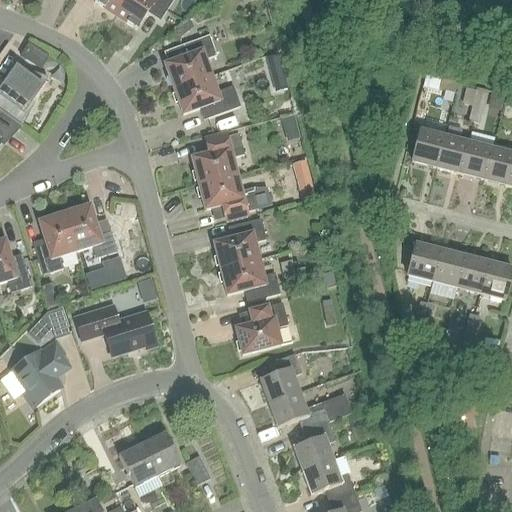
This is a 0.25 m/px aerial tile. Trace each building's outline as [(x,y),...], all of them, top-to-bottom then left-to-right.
[(114,18),(125,0),(96,0),(94,4),(114,18)] [(125,0),(114,18),(136,32),(150,11),(162,19),(175,0),(125,0)] [(187,22),(175,31),(179,39),(192,29),(187,22)] [(173,92),(210,78),(205,63),(216,59),(208,38),(205,29),(189,35),(192,44),(180,49),(184,60),(164,67),(173,92)] [(279,56),(265,60),(268,72),(283,68),(279,56)] [(0,113),(17,127),(18,126),(25,115),(23,113),(47,80),(24,72),(21,76),(15,72),(6,85),(0,80),(0,113)] [(173,92),(182,118),(203,110),(207,121),(240,109),(232,89),(216,95),(210,78),(173,92)] [(441,81),(438,92),(455,95),(457,84),(441,81)] [(473,106),(483,108),(487,92),(477,89),(473,106)] [(490,95),(487,105),(501,109),(504,99),(490,95)] [(479,124),(483,108),(473,106),(469,122),(479,124)] [(9,138),(17,127),(0,113),(0,144),(6,136),(9,138)] [(299,141),(293,118),(281,121),(287,144),(299,141)] [(436,169),(444,138),(420,132),(412,163),(436,169)] [(460,175),(468,145),(444,138),(436,169),(460,175)] [(195,188),(234,179),(228,153),(240,151),(237,139),(208,145),(210,157),(189,162),(195,188)] [(484,181),(492,151),(468,145),(460,175),(484,181)] [(509,187),(511,173),(511,155),(492,151),(484,181),(509,187)] [(454,189),(454,175),(439,175),(439,189),(454,189)] [(309,178),(295,182),(300,199),(301,204),(310,202),(314,200),(310,183),(309,178)] [(234,179),(195,188),(201,214),(223,209),(225,221),(254,214),(250,193),(238,196),(234,179)] [(266,191),(252,191),(257,211),(270,208),(266,191)] [(96,261),(117,255),(108,226),(96,230),(89,209),(62,217),(74,256),(92,250),(96,261)] [(59,260),(74,256),(62,217),(38,225),(45,246),(33,249),(43,278),(63,272),(59,260)] [(215,274),(254,265),(250,248),(262,245),(257,224),(228,231),(230,243),(209,248),(215,274)] [(11,296),(31,289),(23,261),(11,264),(5,243),(0,244),(0,286),(7,284),(11,296)] [(431,283),(439,252),(414,246),(406,276),(431,283)] [(455,289),(463,258),(439,252),(431,283),(455,289)] [(479,295),(487,265),(463,258),(455,289),(479,295)] [(254,265),(215,274),(221,300),(242,295),(245,307),(274,300),(270,279),(258,281),(254,265)] [(503,302),(511,271),(487,265),(479,295),(503,302)] [(322,277),(325,290),(335,287),(332,275),(322,277)] [(331,302),(321,304),(323,313),(333,311),(331,302)] [(416,318),(426,321),(430,305),(420,302),(416,318)] [(145,349),(146,352),(156,349),(146,316),(118,325),(113,309),(74,322),(81,344),(104,337),(111,360),(145,349)] [(250,329),(229,333),(235,360),(274,351),(270,334),(282,331),(276,309),(247,316),(250,329)] [(45,316),(28,334),(38,347),(50,332),(55,342),(70,337),(61,310),(45,316)] [(464,331),(473,334),(478,317),(468,315),(464,331)] [(421,337),(426,321),(416,318),(412,335),(421,337)] [(469,350),(473,334),(464,331),(459,348),(469,350)] [(60,391),(56,385),(53,381),(68,370),(60,360),(64,357),(56,345),(41,356),(40,354),(12,373),(27,394),(23,397),(33,411),(60,391)] [(262,410),(293,398),(287,382),(295,379),(287,360),(262,370),(266,380),(252,386),(262,410)] [(296,436),(352,415),(345,397),(315,408),(300,414),(293,398),(262,410),(271,433),(292,424),(296,436)] [(451,404),(454,428),(480,425),(476,400),(451,404)] [(330,445),(323,427),(352,416),(352,415),(296,436),(301,447),(287,452),(297,476),(328,464),(322,449),(330,445)] [(164,436),(142,447),(158,480),(180,469),(164,436)] [(142,447),(119,459),(135,491),(158,480),(142,447)] [(199,459),(185,465),(196,488),(210,481),(199,459)] [(325,506),(352,496),(344,478),(335,481),(328,464),(297,476),(307,500),(320,495),(325,506)] [(358,511),(352,496),(325,506),(327,511),(358,511)] [(99,511),(95,503),(75,511),(99,511)]
